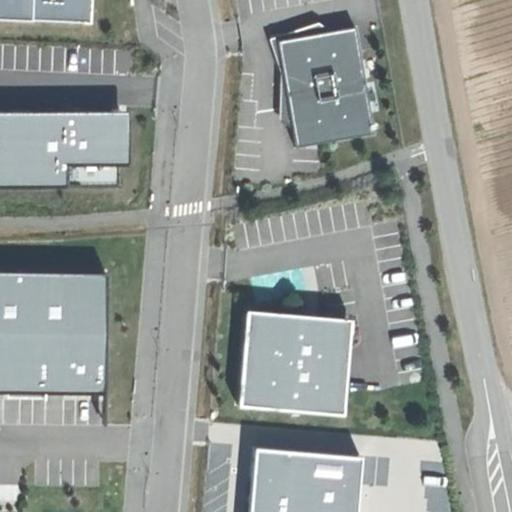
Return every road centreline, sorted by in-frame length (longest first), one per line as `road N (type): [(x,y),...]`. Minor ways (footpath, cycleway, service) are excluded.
road 1 (unclassified): [(507,511),(414,0)]
road 2 (residential): [(187,0),(198,61),(163,511)]
